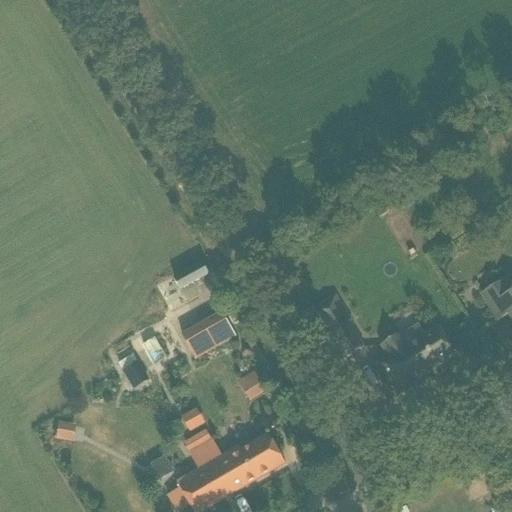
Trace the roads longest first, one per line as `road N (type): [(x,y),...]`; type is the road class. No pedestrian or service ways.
road 1 (track): [(63,0),(367,494)]
road 2 (unclassified): [(339,511),(511,403)]
